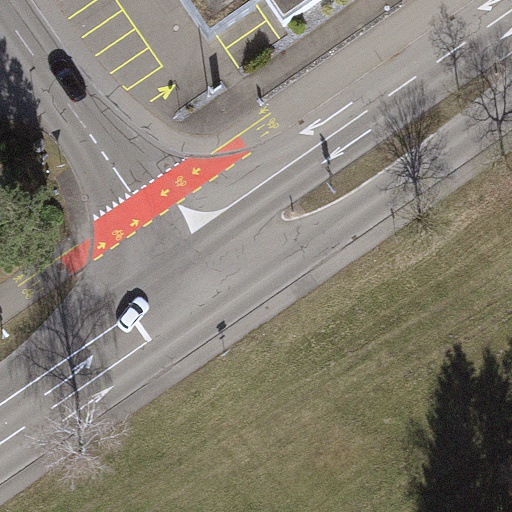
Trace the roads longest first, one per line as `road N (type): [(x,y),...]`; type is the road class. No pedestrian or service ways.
road 1 (secondary): [(189,283),(511,57)]
road 2 (secondary): [(0,7),(189,283)]
road 3 (secondary): [(0,412),(189,283)]
